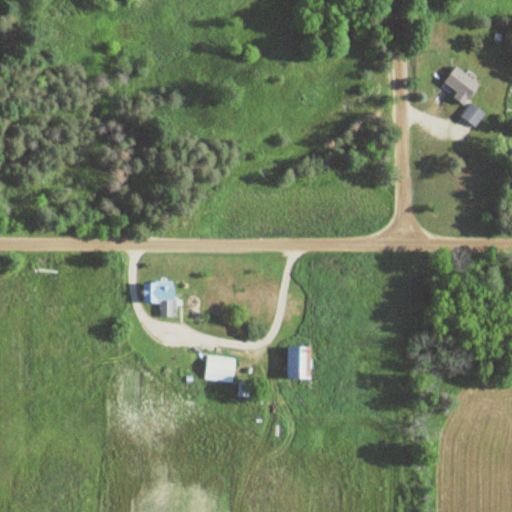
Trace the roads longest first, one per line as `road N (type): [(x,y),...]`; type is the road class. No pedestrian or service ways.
road 1 (residential): [(511,244),(0,242)]
road 2 (track): [(407,511),(404,244)]
road 3 (residential): [(404,244),(401,0)]
